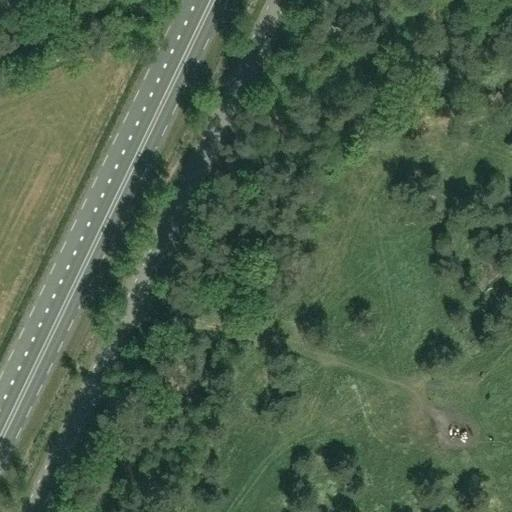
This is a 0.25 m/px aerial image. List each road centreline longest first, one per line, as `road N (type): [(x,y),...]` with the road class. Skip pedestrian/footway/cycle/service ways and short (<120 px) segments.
road 1 (unclassified): [(30,511),(277,0)]
road 2 (primary): [(0,431),(209,0)]
